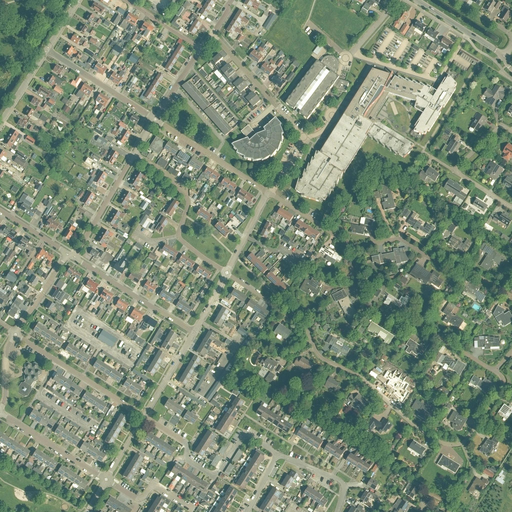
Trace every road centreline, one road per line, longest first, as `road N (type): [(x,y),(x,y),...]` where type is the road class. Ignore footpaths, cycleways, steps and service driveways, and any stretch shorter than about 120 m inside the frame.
road 1 (residential): [(493,370),(499,390),(469,435),(459,444),(435,440),(355,374),(318,355),(303,326),(225,273)]
road 2 (residential): [(351,246),(368,307),(399,326),(426,328),(493,370)]
road 3 (residential): [(277,455),(243,433),(211,476),(188,461),(181,440),(143,415)]
road 4 (residential): [(511,298),(402,239),(351,246)]
road 5 (residential): [(225,273),(180,240),(187,200),(179,186),(133,154)]
road 6 (residential): [(143,415),(15,335)]
road 7 (residential): [(352,53),(436,81),(468,32)]
road 8 (unclassified): [(193,332),(73,257)]
road 9 (residential): [(302,137),(213,32)]
road 10 (residential): [(269,193),(154,119)]
road 11 (residential): [(154,119),(46,49)]
road 12 (residential): [(105,480),(0,413)]
